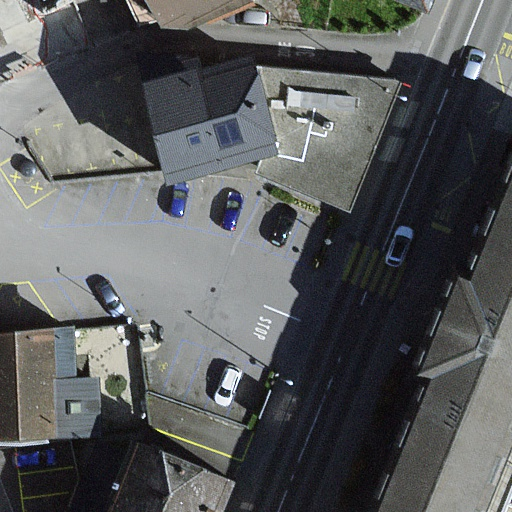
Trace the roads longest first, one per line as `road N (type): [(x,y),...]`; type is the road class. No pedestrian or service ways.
road 1 (primary): [(484,0),(348,344)]
road 2 (residential): [(0,260),(194,289),(348,344)]
road 3 (primary): [(348,344),(279,511)]
